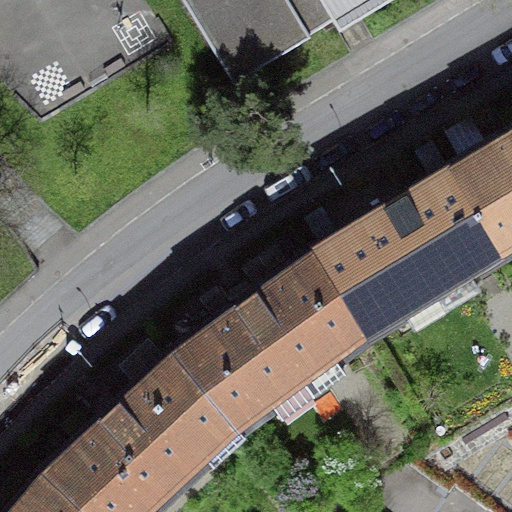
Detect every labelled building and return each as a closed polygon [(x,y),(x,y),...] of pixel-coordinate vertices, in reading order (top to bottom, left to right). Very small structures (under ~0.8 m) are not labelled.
[(401,0),(180,0),(234,89),(312,42),(310,39),(333,25),(340,37),(397,3),(401,0)] [(511,125),(450,162),(507,257),(511,254),(511,125)] [(313,245),(372,339),(507,257),(450,162),(402,191),(400,189),(391,194),(382,200),(384,202),(313,245)] [(171,346),(242,432),(372,339),(313,245),(251,289),(250,286),(241,293),(232,299),(234,301),(171,346)] [(41,467),(89,511),(155,511),(242,432),(171,346),(114,399),(112,397),(104,404),(96,411),(98,413),(41,467)] [(488,511),(487,511),(487,510),(454,486),(449,493),(405,460),(388,470),(362,507),(368,511),(488,511)] [(89,511),(41,467),(2,511),(89,511)]
